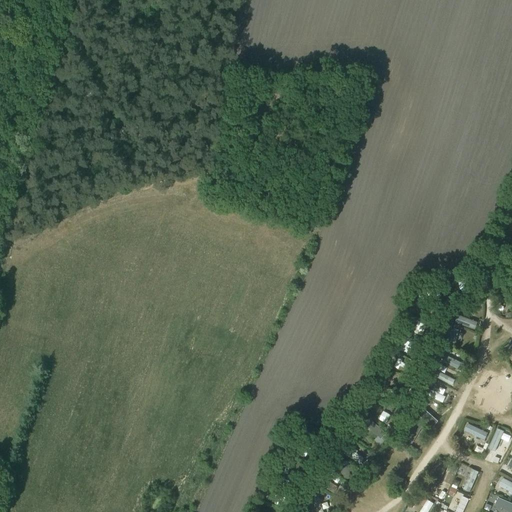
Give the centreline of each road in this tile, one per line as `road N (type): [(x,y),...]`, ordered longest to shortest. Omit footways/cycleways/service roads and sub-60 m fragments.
road 1 (track): [(380,511),(438,438),(487,348),(491,261),(511,202)]
road 2 (unknown): [(293,511),(317,467),(359,419),(411,391),(436,318),(450,303),(486,291)]
road 3 (unclassified): [(0,263),(78,0)]
